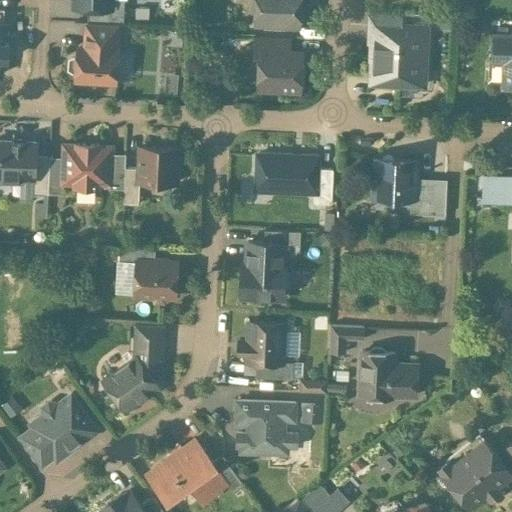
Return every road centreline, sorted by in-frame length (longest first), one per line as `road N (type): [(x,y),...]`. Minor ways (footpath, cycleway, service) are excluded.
road 1 (residential): [(36,511),(179,406),(196,379),(206,347),(220,120)]
road 2 (residential): [(40,108),(220,120)]
road 3 (residential): [(335,124),(511,132)]
road 4 (residential): [(335,124),(343,0)]
